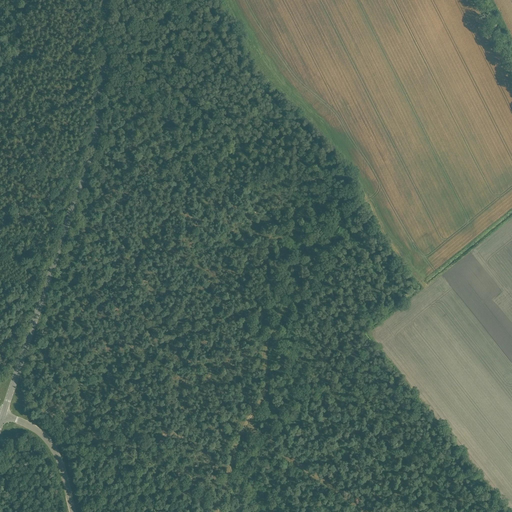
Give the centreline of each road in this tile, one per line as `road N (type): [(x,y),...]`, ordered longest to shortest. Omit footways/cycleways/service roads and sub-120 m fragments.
road 1 (secondary): [(3,414),(90,164),(108,0)]
road 2 (track): [(359,205),(333,227),(267,336),(263,398),(240,434),(219,511)]
road 3 (track): [(369,511),(245,426)]
road 4 (tertiary): [(72,511),(52,445),(3,414)]
